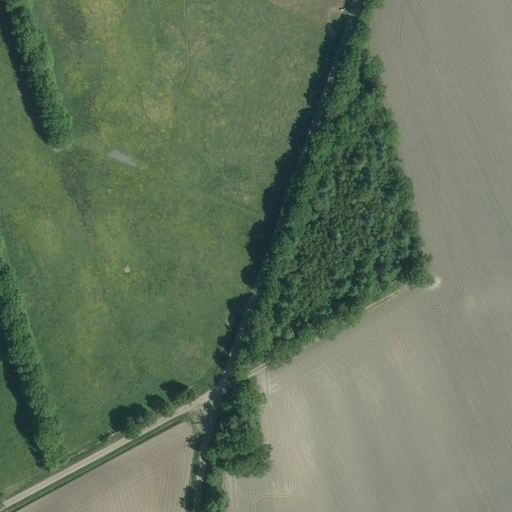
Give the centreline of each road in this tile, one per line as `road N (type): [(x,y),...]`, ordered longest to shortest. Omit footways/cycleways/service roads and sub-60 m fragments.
road 1 (track): [(195,511),(214,407),(358,0)]
road 2 (track): [(0,508),(222,384)]
